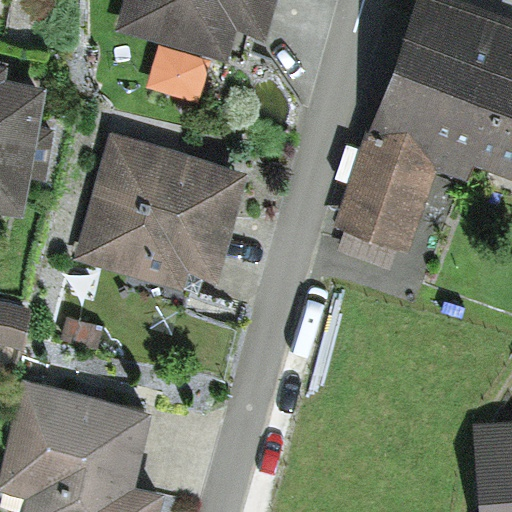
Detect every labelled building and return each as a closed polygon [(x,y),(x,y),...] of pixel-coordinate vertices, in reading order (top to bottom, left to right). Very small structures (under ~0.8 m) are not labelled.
[(262,35),(272,0),(123,0),(115,30),(161,43),(212,58),(224,62),(234,26),(262,35)] [(511,39),(511,21),(451,0),(415,0),(332,232),(409,259),(438,177),(466,187),(475,161),(511,174),(511,51),(508,50),(511,39)] [(212,58),(161,43),(148,87),(199,102),(212,58)] [(0,199),(8,201),(25,91),(0,87),(0,199)] [(247,175),(113,136),(76,259),(182,291),(188,271),(216,280),(247,175)] [(0,341),(16,344),(22,312),(0,307),(0,341)] [(134,417),(25,388),(0,483),(0,511),(151,511),(155,498),(116,488),(134,417)] [(511,511),(511,423),(476,426),(482,511),(511,511)]
